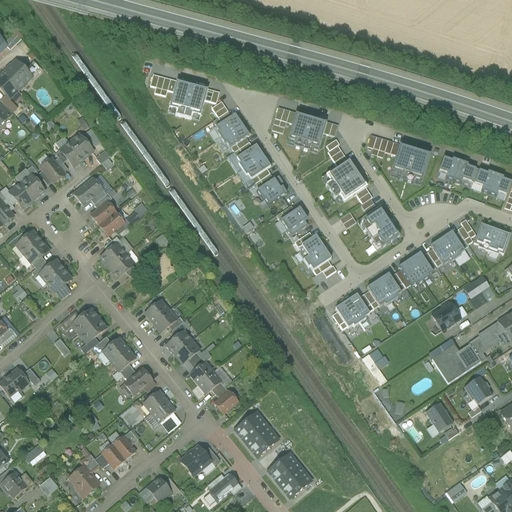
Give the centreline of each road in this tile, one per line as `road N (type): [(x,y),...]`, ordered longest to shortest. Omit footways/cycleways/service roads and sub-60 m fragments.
road 1 (primary): [(78,0),(511,126)]
road 2 (residential): [(93,511),(196,424),(199,412),(96,286)]
road 3 (unknown): [(158,65),(240,100),(386,140)]
road 4 (residential): [(358,277),(240,100)]
road 5 (residential): [(415,239),(346,133)]
road 6 (residential): [(96,286),(0,364)]
